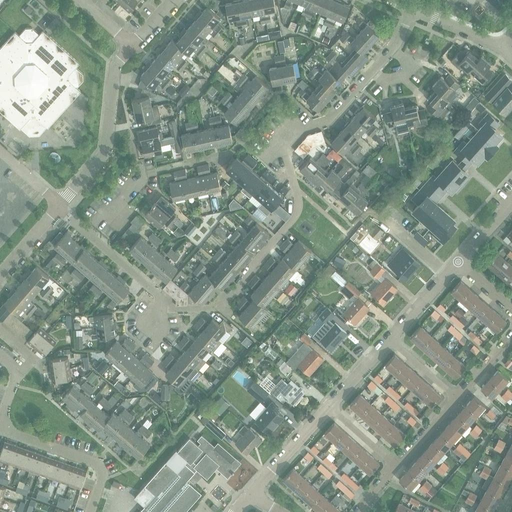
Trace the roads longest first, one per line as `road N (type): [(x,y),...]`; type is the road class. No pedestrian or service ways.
road 1 (residential): [(281,144),(296,195),(292,219),(218,309),(175,310),(160,298)]
road 2 (residential): [(86,233),(157,170),(281,144)]
road 3 (residential): [(281,144),(293,131),(331,119),(391,49),(411,7)]
road 4 (residential): [(132,45),(115,63),(106,154),(58,207)]
road 5 (residential): [(92,511),(102,479),(94,463),(0,432)]
